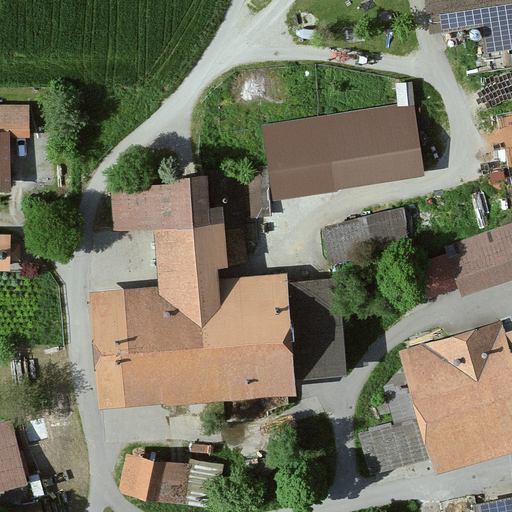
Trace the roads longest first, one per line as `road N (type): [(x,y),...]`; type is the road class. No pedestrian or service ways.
road 1 (residential): [(103,487),(78,314),(88,205),(111,162),(191,82),(238,0)]
road 2 (residential): [(304,511),(511,468)]
